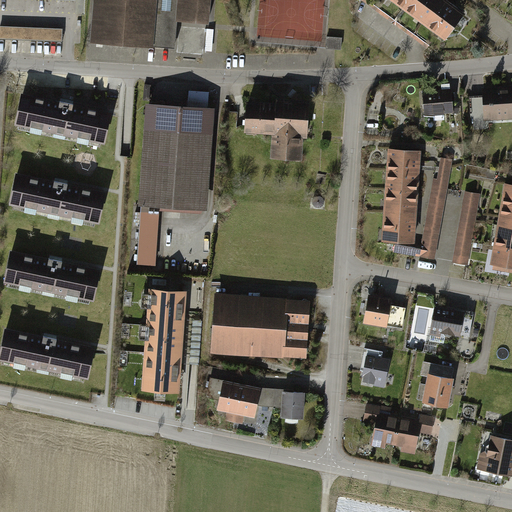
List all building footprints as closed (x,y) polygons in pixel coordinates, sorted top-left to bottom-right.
[(98,0),(95,41),(175,48),(177,20),(179,0),(98,0)] [(179,0),(177,20),(208,22),(210,0),(179,0)] [(442,0),(394,0),(446,38),(463,15),(442,0)] [(63,29),(1,27),(0,39),(62,41),(63,29)] [(345,37),(330,37),(329,49),(344,50),(345,37)] [(511,86),(486,88),(488,121),(511,119),(511,86)] [(455,89),(427,92),(430,117),(458,114),(455,89)] [(113,115),(24,96),(17,127),(107,145),(113,115)] [(281,102),(252,100),(250,132),(278,134),(277,157),(308,159),(309,137),(314,137),(316,100),(282,98),(281,102)] [(220,107),(151,103),(145,203),(213,208),(220,107)] [(428,150),(393,148),(388,239),(422,241),(428,150)] [(426,248),(399,244),(397,253),(440,259),(455,159),(443,158),(440,178),(436,178),(426,248)] [(498,172),(467,167),(466,178),(496,183),(498,172)] [(62,185),(19,177),(13,206),(102,224),(108,194),(62,185)] [(511,183),(510,184),(495,271),(511,273),(511,183)] [(482,194),(466,192),(455,261),(470,264),(482,194)] [(163,214),(145,213),(141,264),(160,266),(163,214)] [(57,262),(11,253),(5,284),(94,303),(101,272),(57,262)] [(184,287),(147,285),(137,396),(169,400),(173,375),(165,372),(168,310),(182,310),(184,287)] [(317,299),(221,294),(218,353),(314,358),(317,299)] [(397,299),(373,295),(369,323),(392,327),(397,299)] [(469,313),(439,307),(433,337),(445,339),(446,332),(465,336),(469,313)] [(50,340),(6,331),(0,357),(0,362),(90,381),(96,349),(50,340)] [(388,386),(394,359),(368,353),(362,380),(388,386)] [(268,387),(229,379),(223,409),(231,411),(230,419),(247,423),(249,414),(262,417),(268,387)] [(451,383),(427,379),(423,403),(446,408),(451,383)] [(311,393),(287,391),(286,417),(309,419),(311,393)] [(384,405),(369,402),(365,421),(378,424),(374,445),(390,448),(391,443),(406,446),(405,451),(420,454),(424,432),(435,434),(439,416),(423,413),(421,420),(383,412),(384,405)] [(511,474),(511,435),(497,432),(492,454),(484,452),(480,468),(511,474)]
